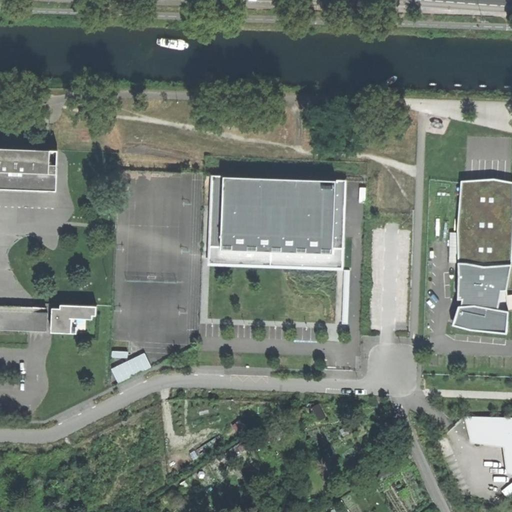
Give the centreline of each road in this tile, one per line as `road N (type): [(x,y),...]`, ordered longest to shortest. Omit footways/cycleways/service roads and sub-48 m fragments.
road 1 (unclassified): [(388,369),(362,388),(165,381),(53,434),(0,434)]
road 2 (residential): [(446,511),(388,369)]
